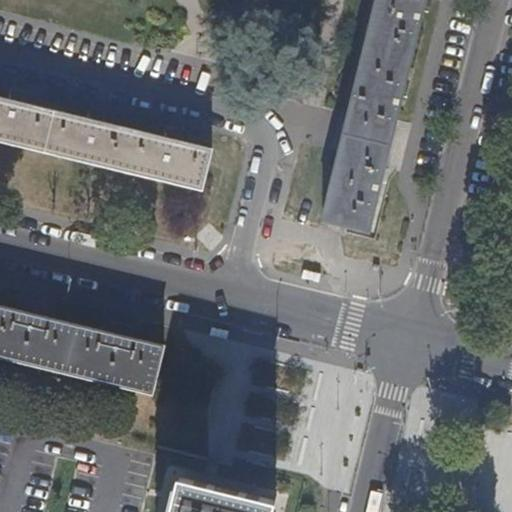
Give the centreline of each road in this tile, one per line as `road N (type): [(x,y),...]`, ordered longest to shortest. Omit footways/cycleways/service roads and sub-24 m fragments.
road 1 (residential): [(0,59),(237,115),(259,127),(267,151),(230,296)]
road 2 (residential): [(411,335),(496,0)]
road 3 (residential): [(230,296),(0,240)]
road 4 (residential): [(411,335),(230,296)]
road 5 (residential): [(366,511),(411,335)]
road 6 (unknown): [(74,511),(84,469),(67,452),(11,452),(0,482)]
